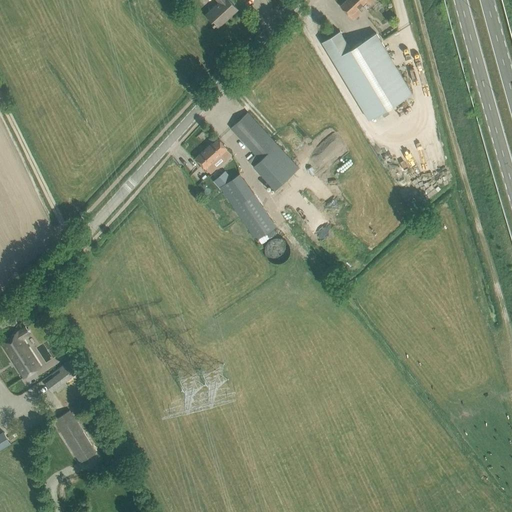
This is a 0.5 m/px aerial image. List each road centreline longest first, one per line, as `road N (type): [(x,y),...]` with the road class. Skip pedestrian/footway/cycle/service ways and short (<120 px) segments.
road 1 (tertiary): [(0,330),(298,0)]
road 2 (track): [(414,0),(505,318),(511,368)]
road 3 (primary): [(460,0),(511,182)]
road 4 (track): [(76,243),(0,96)]
